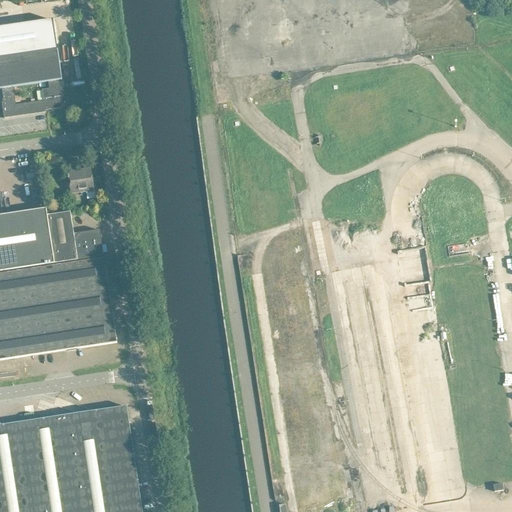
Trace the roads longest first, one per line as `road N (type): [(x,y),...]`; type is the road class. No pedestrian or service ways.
road 1 (unclassified): [(264,511),(191,0)]
road 2 (unclassified): [(135,380),(104,132)]
road 3 (unclassified): [(0,400),(135,380)]
road 4 (unclassified): [(104,132),(84,0)]
road 5 (unclassified): [(154,511),(135,380)]
